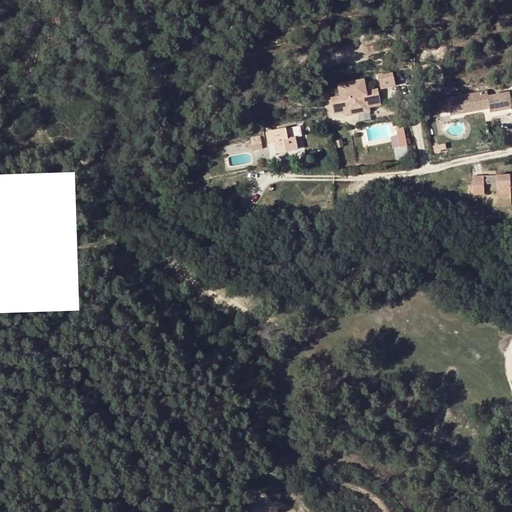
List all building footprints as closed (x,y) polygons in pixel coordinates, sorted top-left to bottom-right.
[(395,76),(380,79),(383,92),(397,88),(395,76)] [(333,102),(336,114),(346,112),(347,116),(348,120),(361,117),(360,110),(371,107),(371,111),(383,108),(381,98),(377,99),(376,93),(368,94),(367,92),(358,94),(357,92),(354,93),(354,95),(342,97),(342,100),(333,102)] [(448,100),(451,114),(464,111),(464,114),(486,110),(486,108),(490,107),(491,109),(492,113),(502,111),(503,117),(511,114),(511,100),(510,93),(489,98),(488,92),(448,100)] [(360,110),(361,117),(372,115),(371,111),(371,107),(360,110)] [(401,146),(408,145),(405,124),(398,124),(401,146)] [(300,126),(267,133),(269,143),(275,142),(277,153),(299,149),(296,137),(302,136),(300,126)] [(511,175),(498,176),(500,198),(511,197),(511,175)] [(486,177),(475,177),(476,196),(487,195),(486,177)] [(254,220),(231,209),(224,223),(247,234),(254,220)]
